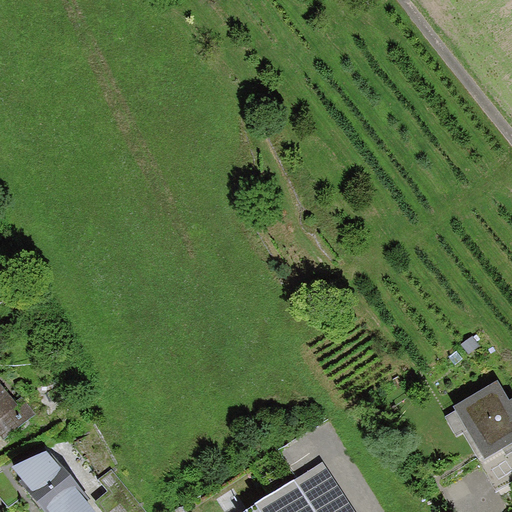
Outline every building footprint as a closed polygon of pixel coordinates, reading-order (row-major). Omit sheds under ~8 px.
[(0,385),(0,436),(4,441),(36,413),(22,397),(15,403),(0,385)] [(496,385),(454,409),(484,462),(511,445),(511,400),(507,404),(496,385)] [(23,483),(20,485),(39,511),(94,511),(86,502),(89,500),(51,453),(14,472),(23,483)] [(352,511),(322,466),(251,511),(352,511)] [(147,511),(112,471),(99,482),(109,493),(95,505),(100,511),(147,511)]
